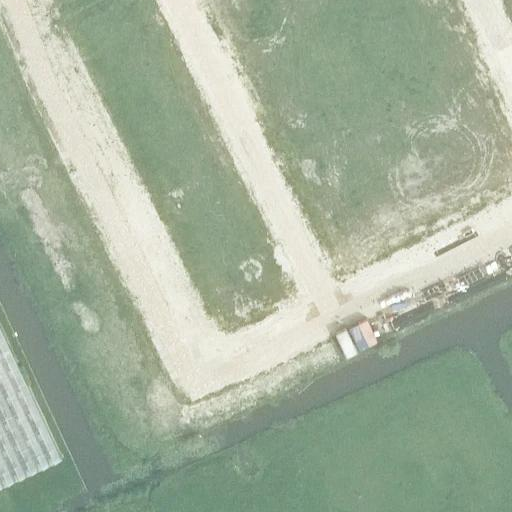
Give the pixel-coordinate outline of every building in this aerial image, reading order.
[(211,0),(210,0),(198,6),(202,13),(215,7),(211,0)] [(249,0),(259,20),(260,21),(299,2),(299,3),(301,2),(299,0),(249,0)] [(354,0),(362,16),(363,16),(367,23),(404,5),(404,4),(401,0),(354,0)] [(404,5),(367,23),(370,29),(369,30),(377,48),(392,41),(397,52),(430,36),(412,0),(411,0),(404,4),(404,5)] [(511,1),(501,7),(504,14),(511,10),(511,1)] [(259,20),(255,23),(268,50),(273,48),(272,47),(312,28),(299,3),(299,2),(260,21),(259,20)] [(215,7),(202,13),(205,20),(218,14),(215,7)] [(90,36),(76,43),(86,64),(88,63),(87,63),(124,44),(124,43),(115,25),(119,23),(113,11),(85,25),(90,36)] [(167,15),(153,21),(157,28),(170,22),(167,15)] [(312,28),(272,47),(273,48),(285,74),(325,55),(312,28)] [(176,34),(163,41),(166,48),(180,41),(176,34)] [(124,44),(87,63),(88,63),(97,82),(138,61),(138,60),(128,41),(124,43),(124,44)] [(180,41),(166,48),(170,55),(183,48),(180,41)] [(406,79),(393,86),(401,102),(402,102),(446,81),(447,82),(451,80),(437,51),(401,68),(406,79)] [(489,55),(476,62),(480,69),(493,63),(489,55)] [(138,61),(97,82),(106,101),(148,81),(148,82),(152,80),(142,58),(138,60),(138,61)] [(240,59),(227,65),(230,72),(243,66),(240,59)] [(476,62),(463,68),(467,75),(480,69),(476,62)] [(243,66),(230,72),(234,79),(247,73),(243,66)] [(317,70),(283,85),(300,121),(347,98),(340,85),(342,84),(337,74),(336,73),(328,76),(321,80),(318,73),(317,70)] [(195,73),(182,79),(185,86),(198,80),(195,73)] [(198,80),(185,86),(189,93),(202,87),(198,80)] [(148,81),(106,101),(115,120),(116,121),(157,100),(148,82),(148,81)] [(401,102),(400,103),(409,121),(411,120),(410,118),(454,97),(447,82),(446,81),(402,102),(401,102)] [(1,84),(0,84),(0,128),(27,116),(13,88),(5,92),(1,84)] [(505,88),(492,94),(495,101),(508,95),(505,88)] [(492,94),(479,100),(482,107),(495,101),(492,94)] [(454,97),(410,118),(411,120),(418,134),(462,113),(454,97)] [(347,98),(300,121),(312,145),(321,141),(321,140),(358,122),(347,98)] [(115,120),(114,120),(124,142),(125,141),(125,140),(167,120),(166,119),(157,100),(116,121),(115,120)] [(214,112),(201,118),(204,125),(218,119),(214,112)] [(462,113),(418,134),(426,150),(470,129),(470,128),(462,113)] [(167,120),(125,140),(125,141),(134,158),(134,160),(176,139),(177,140),(181,138),(170,117),(166,119),(167,120)] [(218,119),(204,125),(208,132),(221,126),(218,119)] [(269,119),(256,125),(260,132),(273,126),(269,119)] [(358,122),(321,140),(321,141),(332,163),(332,164),(370,146),(358,122)] [(273,126),(260,132),(263,139),(276,133),(273,126)] [(426,150),(425,151),(434,169),(435,168),(434,166),(482,143),(474,126),(470,128),(470,129),(426,150)] [(508,126),(495,133),(498,140),(511,134),(508,126)] [(134,158),(133,159),(143,180),(157,174),(163,184),(191,170),(177,140),(176,139),(134,160),(134,158)] [(482,143),(434,166),(435,168),(443,182),(486,162),(490,160),(482,143)] [(332,163),(328,165),(345,201),(374,187),(372,184),(369,177),(383,170),(383,169),(378,159),(376,159),(370,146),(332,164),(332,163)] [(486,162),(443,182),(451,199),(493,178),(486,162)] [(493,178),(451,199),(460,216),(473,209),(478,220),(507,205),(493,178)] [(299,180),(286,186),(290,193),(303,187),(299,180)] [(173,206),(160,212),(169,229),(206,211),(198,195),(203,193),(197,181),(168,195),(173,206)] [(250,185),(237,191),(240,198),(253,192),(250,185)] [(303,187),(290,193),(293,200),(306,194),(303,187)] [(237,191),(224,197),(228,205),(240,198),(237,191)] [(376,193),(347,207),(362,237),(362,238),(406,217),(396,197),(381,204),(378,197),(376,193)] [(206,211),(169,229),(176,244),(213,226),(206,211)] [(266,217),(253,223),(256,231),(269,224),(266,217)] [(362,237),(358,239),(368,261),(372,258),(378,269),(406,255),(405,252),(401,244),(416,237),(406,217),(362,238),(362,237)] [(253,223),(240,230),(243,237),(256,231),(253,223)] [(176,244),(175,245),(183,263),(185,262),(184,262),(226,241),(218,224),(213,226),(176,244)] [(226,241),(184,262),(185,262),(192,278),(230,259),(230,260),(235,258),(226,241)] [(331,245),(318,251),(321,258),(334,252),(331,245)] [(282,249),(269,256),(272,263),(285,257),(282,249)] [(334,252),(321,258),(325,265),(338,259),(334,252)] [(269,256),(256,262),(259,269),(272,263),(269,256)] [(230,259),(192,278),(200,293),(200,294),(238,275),(230,260),(230,259)] [(291,269),(278,276),(282,283),(295,276),(291,269)] [(200,293),(198,293),(207,312),(209,311),(208,310),(246,291),(238,275),(200,294),(200,293)] [(246,291),(208,310),(209,311),(216,327),(229,321),(235,331),(263,317),(258,305),(253,307),(246,291)] [(0,484),(61,457),(0,324),(0,484)]
